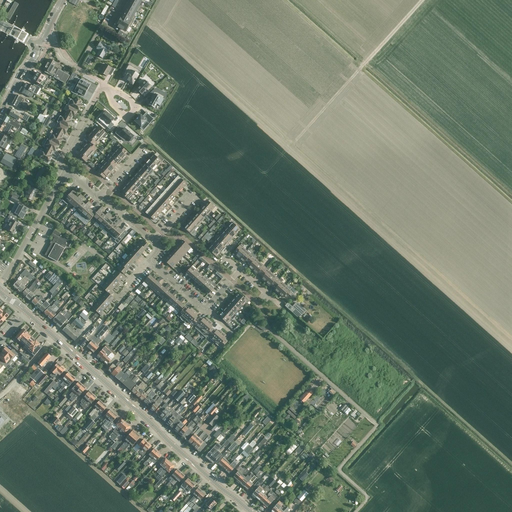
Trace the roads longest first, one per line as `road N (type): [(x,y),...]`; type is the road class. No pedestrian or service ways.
road 1 (tertiary): [(249,511),(28,314)]
road 2 (residential): [(66,173),(0,282)]
